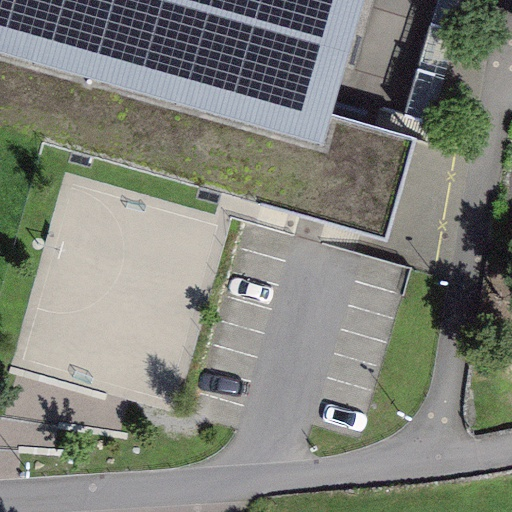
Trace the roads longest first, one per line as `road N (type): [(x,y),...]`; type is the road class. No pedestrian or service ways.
road 1 (residential): [(446,442),(0,497)]
road 2 (residential): [(446,442),(511,14)]
